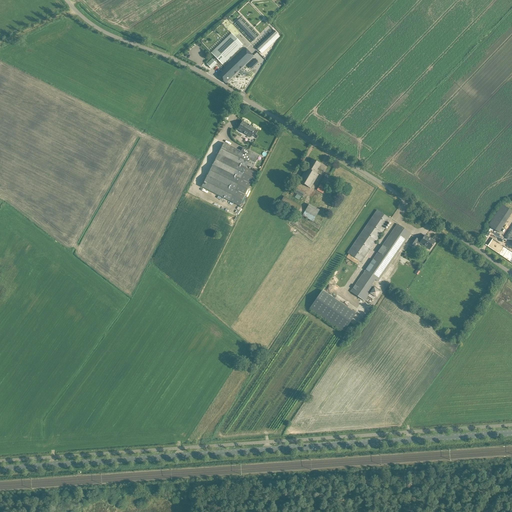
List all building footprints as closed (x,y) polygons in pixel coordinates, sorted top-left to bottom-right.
[(254,41),(257,37),(239,19),(236,22),(254,41)] [(259,51),(277,33),(275,30),(256,48),(259,51)] [(222,64),(226,61),(242,45),(231,33),(211,53),(222,64)] [(226,60),(228,62),(244,47),(243,45),(226,60)] [(245,48),(224,68),(220,71),(221,72),(218,76),(225,83),(229,80),(253,56),(245,48)] [(207,64),(211,69),(216,64),(212,59),(207,64)] [(251,69),(259,62),(255,59),(248,66),(251,69)] [(251,126),(249,125),(243,121),(238,129),(251,137),(256,129),(251,126)] [(224,143),(201,187),(222,197),(229,201),(239,206),(256,173),(246,168),(247,166),(252,168),(256,160),(259,156),(249,151),(247,154),(224,143)] [(312,159),(309,163),(299,181),(310,188),(316,179),(318,175),(316,173),(315,172),(320,164),(312,159)] [(334,191),(335,188),(338,184),(325,176),(321,183),(334,191)] [(322,193),(330,197),(333,192),(320,184),(316,190),(322,194),(322,193)] [(300,201),(304,193),(295,187),(290,195),(300,201)] [(301,206),(284,196),(278,206),(296,216),(301,206)] [(313,221),(319,210),(309,204),(302,215),(313,221)] [(511,210),(503,205),(489,226),(499,232),(511,212),(511,210)] [(377,210),(347,253),(361,263),(391,219),(377,210)] [(373,285),(372,285),(375,280),(378,282),(411,233),(410,234),(397,225),(397,224),(351,292),(365,302),(370,294),(376,298),(381,291),(373,286),(373,285)] [(429,250),(432,246),(435,241),(431,239),(430,239),(425,235),(421,241),(414,237),(410,244),(414,246),(416,242),(419,244),(420,243),(429,250)] [(511,251),(493,238),(488,246),(511,262),(511,251)] [(322,290),(310,308),(344,331),(356,313),(322,290)]
